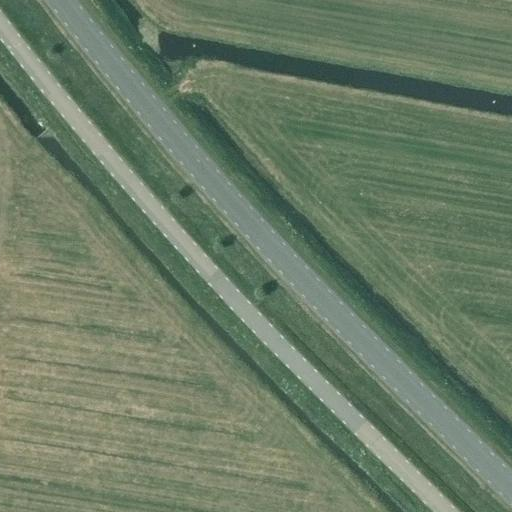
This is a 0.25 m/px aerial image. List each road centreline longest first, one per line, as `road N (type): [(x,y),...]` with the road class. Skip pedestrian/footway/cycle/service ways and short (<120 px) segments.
road 1 (unclassified): [(450,511),(174,233),(0,22)]
road 2 (primary): [(511,483),(202,171),(63,0)]
